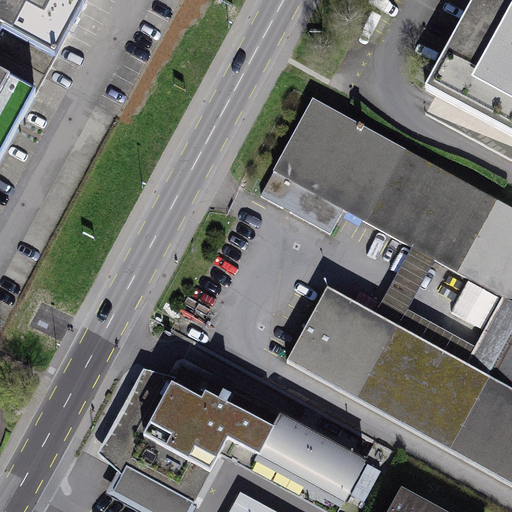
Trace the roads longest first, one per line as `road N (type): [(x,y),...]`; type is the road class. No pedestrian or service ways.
road 1 (primary): [(4,511),(282,0)]
road 2 (residential): [(415,0),(364,93),(511,173)]
